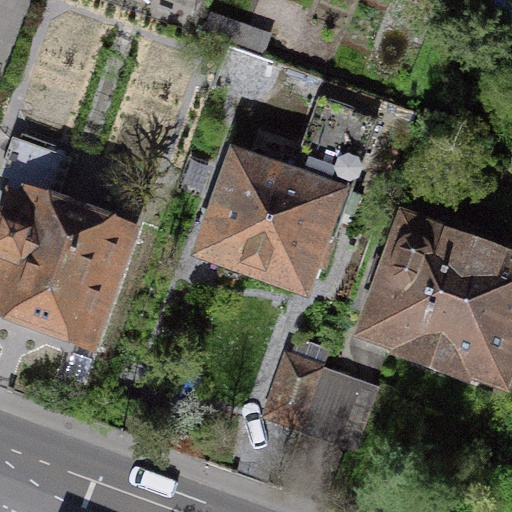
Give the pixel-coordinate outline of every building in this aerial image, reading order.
[(290,182),(238,164),(206,252),(216,256),(220,273),(238,279),(252,269),(301,286),(314,250),(321,253),(328,255),(377,122),(319,101),(290,182)] [(5,175),(15,179),(0,219),(0,256),(8,259),(0,281),(0,314),(88,346),(129,232),(40,200),(45,187),(57,191),(67,163),(16,144),(5,175)] [(432,235),(409,226),(389,279),(370,332),(400,343),(396,355),(466,381),(471,370),(502,381),(511,354),(511,259),(434,230),(432,235)] [(323,371),(289,359),(268,416),(285,422),(303,428),(303,427),(323,371)] [(354,382),(323,371),(303,427),(319,432),(334,438),(354,382)]
